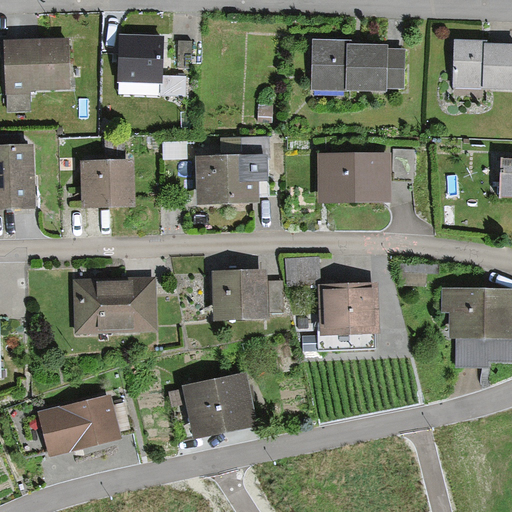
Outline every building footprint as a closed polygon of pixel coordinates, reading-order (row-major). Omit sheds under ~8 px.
[(71,90),(69,38),(5,39),(7,112),(31,112),(31,91),(71,90)] [(159,41),(120,40),(120,87),(159,88),(159,41)] [(192,68),(193,41),(179,41),(178,68),(192,68)] [(511,95),(511,50),(489,50),(489,46),(455,46),(456,92),(484,92),(484,96),(511,95)] [(343,47),(308,47),(308,95),(342,95),(342,98),(386,98),(386,94),(405,94),(405,55),(383,55),(383,51),(343,52),(343,47)] [(185,99),(186,81),(165,81),(164,98),(185,99)] [(96,142),(96,160),(122,159),(121,142),(96,142)] [(0,208),(36,208),(34,143),(0,144),(0,208)] [(270,143),(221,144),(222,161),(192,161),(193,209),(255,208),(255,186),(271,186),(270,143)] [(369,155),(300,155),(300,203),(374,203),(374,183),(399,184),(399,147),(369,147),(369,155)] [(81,207),(136,206),(136,159),(122,159),(96,160),(81,160),(81,207)] [(511,164),(497,165),(497,206),(511,205),(511,164)] [(262,325),(261,273),(207,274),(207,326),(262,325)] [(152,335),(151,283),(67,284),(67,336),(152,335)] [(369,338),(371,289),(337,289),(337,297),(316,296),(315,337),(369,338)] [(511,292),(442,291),(441,316),(449,316),(449,344),(456,344),(455,371),(490,371),(490,364),(511,364),(511,292)] [(258,425),(247,372),(182,386),(194,439),(258,425)] [(122,438),(111,394),(38,412),(50,457),(122,438)]
